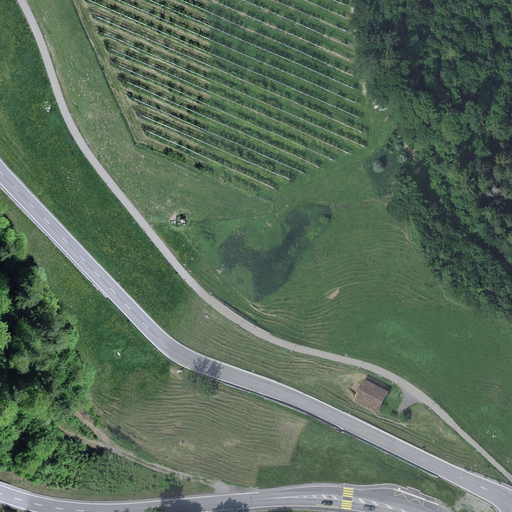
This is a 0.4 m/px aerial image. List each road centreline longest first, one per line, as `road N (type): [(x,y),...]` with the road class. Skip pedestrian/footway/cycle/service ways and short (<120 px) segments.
road 1 (track): [(21,0),(82,145),(192,284),(280,343),(403,383),(511,478)]
road 2 (primary): [(511,505),(304,402),(174,350),(0,171)]
road 3 (primary): [(0,493),(98,511),(312,498),(400,511)]
road 4 (track): [(227,511),(222,490),(70,435),(0,377)]
road 5 (track): [(121,452),(57,386),(0,271)]
road 6 (track): [(353,0),(374,144)]
